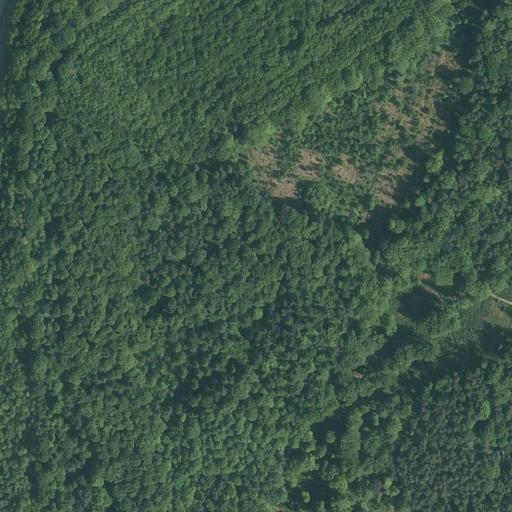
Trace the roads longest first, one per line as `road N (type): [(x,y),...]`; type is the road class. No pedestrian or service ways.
road 1 (track): [(117,0),(64,62),(58,356),(114,511)]
road 2 (track): [(348,226),(61,111)]
road 3 (track): [(348,226),(440,0)]
road 4 (track): [(511,291),(376,238)]
road 5 (track): [(465,511),(500,447),(494,397)]
